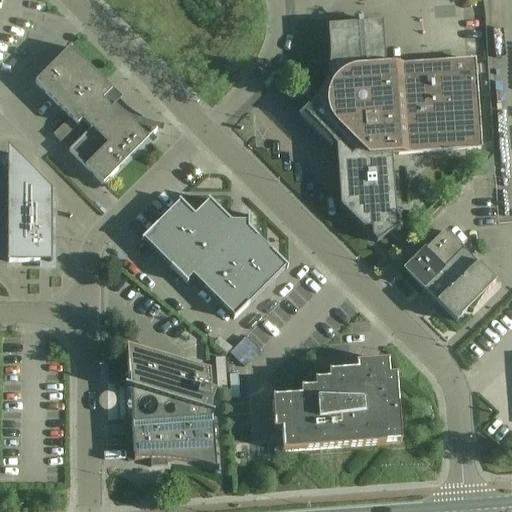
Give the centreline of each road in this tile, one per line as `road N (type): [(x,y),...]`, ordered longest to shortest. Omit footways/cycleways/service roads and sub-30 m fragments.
road 1 (residential): [(463,502),(454,390),(443,369),(204,134)]
road 2 (residential): [(88,361),(90,250),(204,134)]
road 3 (residential): [(204,134),(72,0)]
road 4 (residential): [(204,134),(254,87),(279,34),(275,0)]
road 5 (residential): [(92,511),(88,361)]
